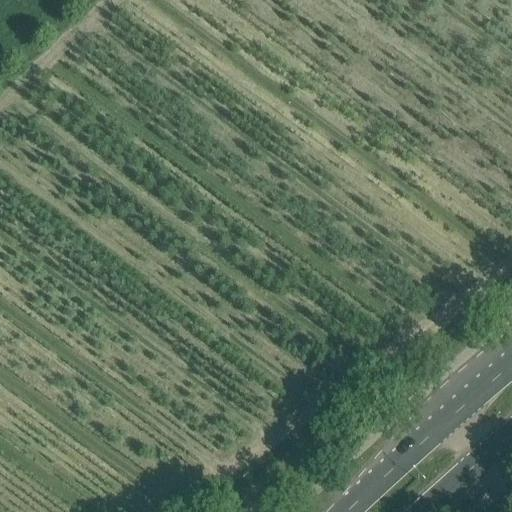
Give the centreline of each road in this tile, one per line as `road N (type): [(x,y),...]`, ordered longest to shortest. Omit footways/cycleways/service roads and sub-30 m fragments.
road 1 (track): [(249,511),(377,431)]
road 2 (primary): [(448,420),(346,511)]
